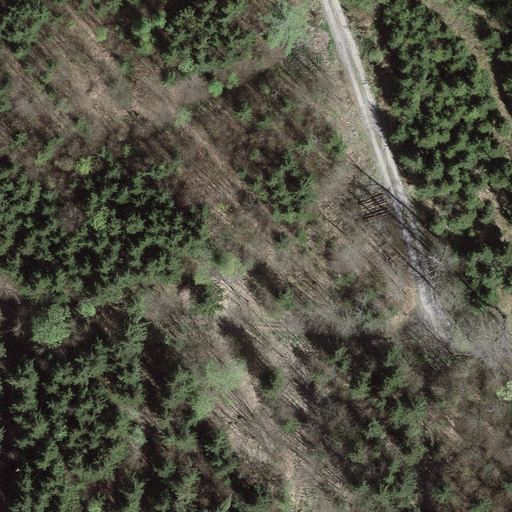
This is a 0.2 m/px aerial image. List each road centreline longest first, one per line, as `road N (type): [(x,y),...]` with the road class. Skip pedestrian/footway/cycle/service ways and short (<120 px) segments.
road 1 (track): [(438,338),(125,315),(0,293)]
road 2 (track): [(511,349),(438,338),(329,0)]
